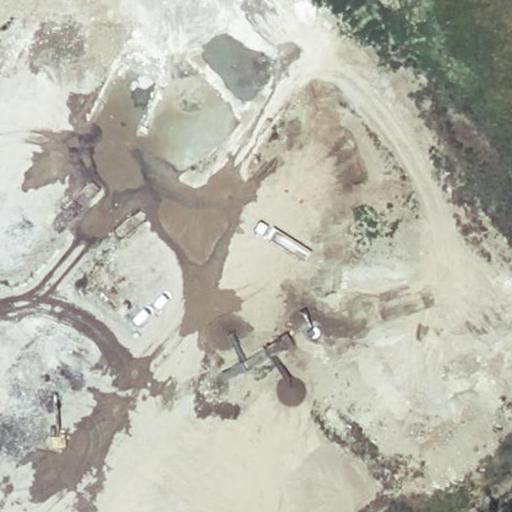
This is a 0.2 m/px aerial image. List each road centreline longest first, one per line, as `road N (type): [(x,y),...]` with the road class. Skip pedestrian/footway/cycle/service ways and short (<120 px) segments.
road 1 (unknown): [(75,511),(169,426),(206,350)]
road 2 (unknown): [(0,104),(35,114),(39,142),(0,203)]
